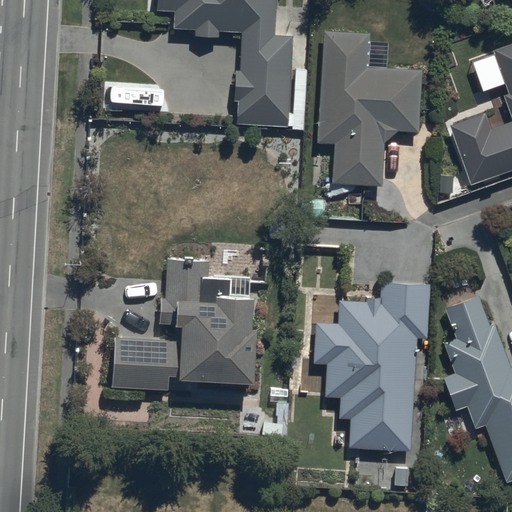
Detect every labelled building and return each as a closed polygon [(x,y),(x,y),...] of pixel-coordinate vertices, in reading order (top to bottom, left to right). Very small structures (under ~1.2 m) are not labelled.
[(236,104),(235,127),(288,129),(292,40),(276,39),(277,0),(155,0),(155,15),(174,16),(173,31),(193,32),(193,39),(218,40),(219,33),(241,34),(240,73),(234,73),(233,104),(236,104)] [(325,146),(325,148),(334,148),(332,187),(383,190),(385,146),(397,135),(418,136),(420,72),(369,71),(370,36),(322,35),(316,146),(325,146)] [(511,43),(494,50),(509,93),(505,95),(511,113),(511,123),(491,132),(484,113),(451,125),(473,185),(511,170),(511,43)] [(173,342),(113,340),(111,389),(179,392),(179,388),(254,391),(256,335),(252,335),(253,304),(250,303),(251,280),(208,278),(209,262),(166,261),(164,302),(160,301),(159,328),(174,328),(173,342)] [(367,305),(339,304),(338,327),(316,326),(314,368),(327,369),(326,400),(340,400),(339,414),(339,423),(348,423),(347,451),(411,454),(415,341),(427,342),(429,286),(381,284),(381,300),(367,299),(367,305)] [(511,369),(510,370),(492,326),(489,327),(477,299),(442,312),(454,342),(442,347),(454,376),(443,381),(455,412),(466,407),(472,422),(476,432),(484,428),(508,486),(511,483),(511,369)]
